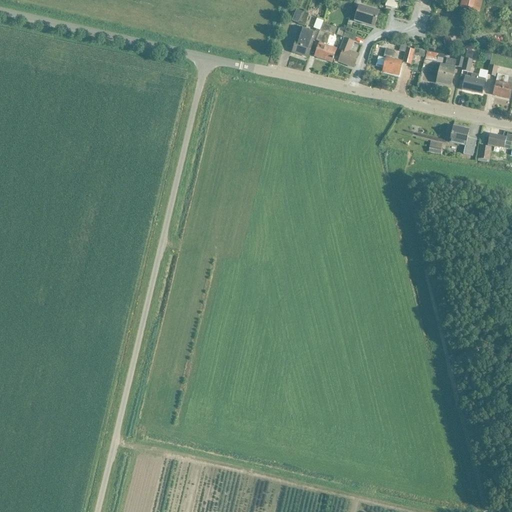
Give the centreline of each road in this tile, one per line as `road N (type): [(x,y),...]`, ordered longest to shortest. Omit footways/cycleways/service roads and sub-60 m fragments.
road 1 (unclassified): [(97,511),(204,58)]
road 2 (unclassified): [(511,126),(241,66)]
road 3 (unclassified): [(0,12),(204,58)]
